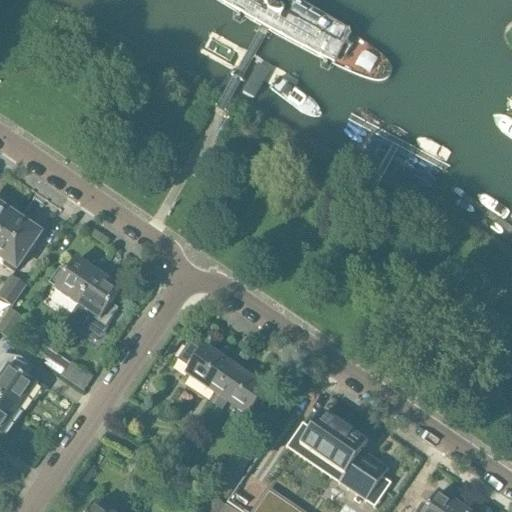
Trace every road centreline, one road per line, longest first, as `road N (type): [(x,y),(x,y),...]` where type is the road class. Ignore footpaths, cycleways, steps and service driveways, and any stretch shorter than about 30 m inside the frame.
road 1 (unclassified): [(511,487),(197,272)]
road 2 (residential): [(30,511),(197,272)]
road 3 (unclassified): [(197,272),(0,139)]
